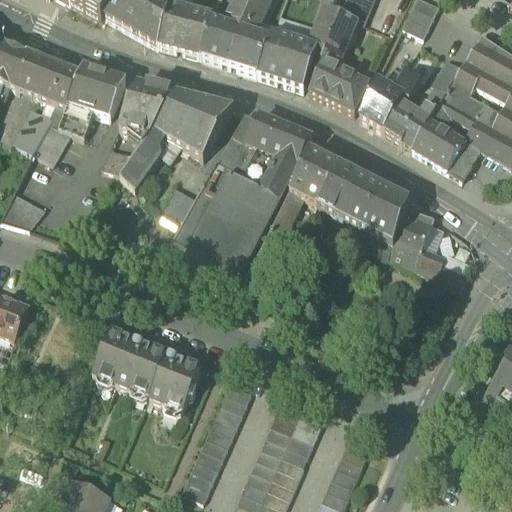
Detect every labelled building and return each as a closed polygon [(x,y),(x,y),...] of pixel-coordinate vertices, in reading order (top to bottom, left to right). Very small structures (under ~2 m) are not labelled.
[(121,32),(158,53),(169,14),(170,12),(173,6),(163,0),(52,0),(101,28),(103,24),(104,23),(121,32)] [(169,14),(180,17),(185,5),(189,6),(191,0),(175,0),(173,6),(170,12),(169,14)] [(233,26),(243,30),(256,0),(237,0),(227,23),(233,26)] [(256,0),(243,30),(240,38),(256,43),(273,4),(264,0),(256,0)] [(357,31),(363,33),(364,32),(376,0),(349,0),(340,22),(358,29),(357,31)] [(402,37),(423,47),(439,15),(418,5),(402,37)] [(180,17),(169,14),(158,53),(201,65),(211,29),(212,25),(180,17)] [(314,66),(321,69),(322,67),(340,22),(323,16),(307,53),(317,57),(314,66)] [(233,26),(227,23),(216,17),(212,25),(211,29),(230,35),(233,26)] [(340,22),(322,67),(338,76),(357,31),(358,29),(340,22)] [(233,26),(230,35),(240,38),(243,30),(233,26)] [(229,74),(240,38),(230,35),(211,29),(201,65),(229,74)] [(229,74),(257,83),(269,47),(256,43),(240,38),(229,74)] [(303,98),(314,66),(317,57),(307,53),(271,42),(269,47),(257,83),(303,98)] [(484,59),(502,71),(508,61),(482,43),(475,53),(484,59)] [(0,90),(9,94),(17,97),(31,62),(20,58),(22,52),(13,48),(11,54),(0,49),(0,90)] [(460,77),(460,78),(476,86),(477,84),(481,77),(483,74),(477,71),(484,59),(475,53),(460,77)] [(483,74),(481,77),(511,94),(511,63),(510,62),(508,61),(502,71),(484,59),(477,71),(483,74)] [(66,116),(68,112),(79,81),(72,78),(73,75),(64,71),(56,68),(54,71),(47,68),(31,62),(17,97),(32,103),(55,113),(66,116)] [(369,90),(338,76),(322,67),(321,69),(322,69),(308,99),(308,100),(354,121),(369,90)] [(431,93),(434,94),(445,101),(452,90),(460,78),(460,77),(447,68),(431,93)] [(82,75),(79,81),(93,81),(110,86),(111,84),(82,75)] [(478,85),(474,93),(505,111),(511,99),(511,94),(481,77),(477,84),(478,85)] [(478,85),(477,84),(476,86),(460,78),(452,90),(458,93),(466,98),(472,97),(474,93),(478,85)] [(403,104),(399,110),(404,113),(407,108),(408,109),(420,90),(403,80),(393,98),(403,104)] [(126,89),(111,84),(110,86),(93,81),(79,81),(68,112),(94,120),(110,125),(126,89)] [(359,125),(382,139),(399,110),(403,104),(393,98),(377,88),(359,125)] [(0,105),(4,107),(9,94),(0,90),(0,105)] [(511,99),(505,111),(499,121),(468,104),(456,97),(458,93),(452,90),(445,101),(428,128),(442,137),(449,125),(470,136),(463,149),(464,150),(447,179),(461,188),(479,157),(511,175),(511,99)] [(118,138),(148,147),(153,140),(178,106),(164,98),(137,92),(118,138)] [(470,100),(466,98),(458,93),(456,97),(468,104),(470,100)] [(428,128),(445,101),(434,94),(422,113),(424,114),(419,123),(428,128)] [(164,146),(203,169),(233,117),(180,102),(178,106),(153,140),(164,146)] [(419,123),(404,113),(399,110),(382,139),(412,158),(428,128),(419,123)] [(84,145),(94,120),(68,112),(66,116),(55,113),(51,125),(53,125),(38,152),(34,160),(53,171),(70,139),(84,145)] [(18,141),(38,152),(53,125),(51,125),(31,116),(18,141)] [(249,152),(252,154),(246,167),(267,177),(257,197),(232,184),(215,174),(195,210),(183,231),(154,281),(227,307),(278,208),(296,174),(304,156),(309,145),(311,142),(260,121),(259,124),(258,127),(248,152),(249,152)] [(258,127),(244,122),(215,174),(232,184),(249,152),(248,152),(258,127)] [(412,158),(447,179),(464,150),(463,149),(442,137),(428,128),(412,158)] [(148,147),(136,165),(123,183),(120,187),(135,198),(159,163),(157,156),(164,146),(153,140),(148,147)] [(13,149),(34,160),(38,152),(18,141),(13,149)] [(101,177),(123,183),(136,165),(110,157),(101,177)] [(298,203),(318,213),(338,173),(330,169),(319,163),(310,159),(290,198),(290,199),(298,203)] [(380,195),(338,173),(318,213),(317,215),(360,237),(360,236),(375,244),(393,253),(407,215),(409,210),(380,196),(380,195)] [(0,230),(29,238),(30,237),(45,217),(15,199),(0,230)] [(164,218),(183,231),(195,210),(175,199),(164,218)] [(288,271),(273,263),(296,217),(294,210),(298,203),(290,199),(242,294),(254,300),(270,308),(288,271)] [(388,266),(413,278),(422,256),(431,231),(434,225),(407,215),(393,253),(388,266)] [(442,235),(431,231),(422,256),(433,260),(442,235)] [(370,260),(386,268),(388,266),(393,253),(375,244),(371,251),(374,252),(370,260)] [(433,260),(422,256),(413,278),(436,289),(443,273),(446,265),(433,260)] [(436,289),(459,300),(467,284),(443,273),(436,289)] [(2,307),(0,313),(0,346),(15,353),(29,318),(3,307),(2,307)] [(132,400),(149,407),(167,364),(111,341),(92,385),(131,401),(132,400)] [(482,421),(510,439),(511,435),(511,362),(509,363),(504,371),(505,377),(500,385),(501,391),(494,402),(488,403),(480,415),(482,421)] [(201,378),(167,364),(149,407),(148,408),(165,415),(166,413),(183,421),(188,410),(193,408),(196,402),(194,396),(201,378)] [(225,401),(246,410),(251,399),(229,390),(224,401),(225,401)] [(220,412),(215,423),(211,434),(206,445),(201,456),(196,467),(191,478),(186,489),(181,500),(203,509),(208,498),(212,487),(217,476),(222,465),(227,454),(232,443),(237,432),(241,421),(242,421),(246,410),(225,401),(220,412)] [(287,511),(323,430),(279,411),(270,433),(269,433),(240,499),(241,499),(235,511),(287,511)] [(340,465),(361,475),(366,464),(345,454),(340,465)] [(340,465),(335,476),(331,487),(326,498),(321,509),(319,511),(345,511),(347,508),(352,497),(357,486),(361,475),(340,465)] [(62,511),(107,511),(109,509),(72,492),(62,511)]
